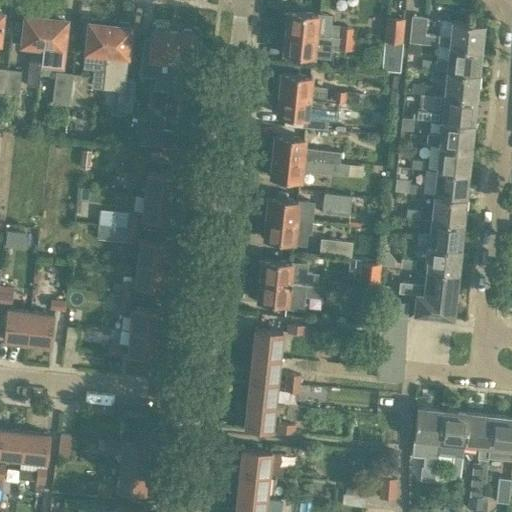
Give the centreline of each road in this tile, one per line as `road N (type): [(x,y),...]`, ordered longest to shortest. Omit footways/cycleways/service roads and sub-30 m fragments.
road 1 (residential): [(190,398),(206,377),(250,0)]
road 2 (residential): [(482,337),(511,45)]
road 3 (residential): [(190,398),(0,378)]
